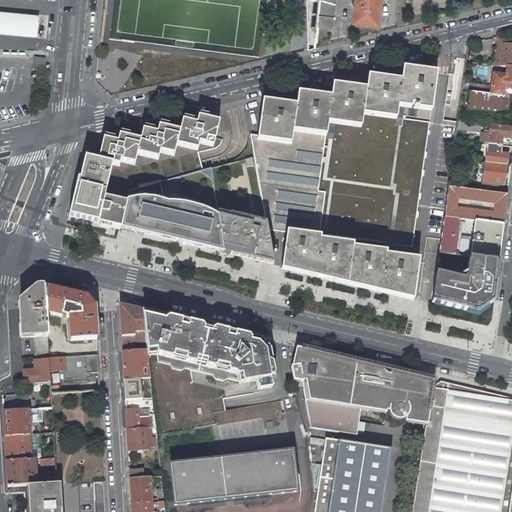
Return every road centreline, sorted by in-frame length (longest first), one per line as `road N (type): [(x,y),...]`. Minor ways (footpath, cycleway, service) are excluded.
road 1 (tertiary): [(511,19),(67,124)]
road 2 (primary): [(497,370),(112,275)]
road 3 (residential): [(112,275),(122,511)]
road 4 (unclassified): [(76,0),(67,124)]
